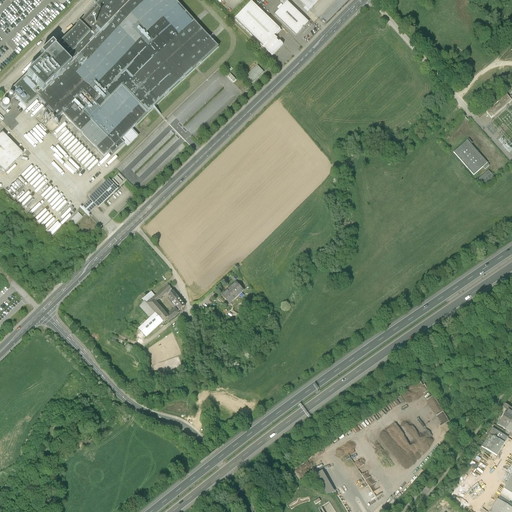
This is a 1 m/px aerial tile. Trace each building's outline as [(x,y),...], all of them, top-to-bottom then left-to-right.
[(219,47),(172,0),(99,0),(102,3),(53,49),(51,46),(50,46),(49,44),(46,47),(48,48),(39,57),(42,60),(10,91),(20,102),(18,105),(23,111),(26,108),(37,98),(47,108),(36,118),(51,133),(61,123),(58,119),(63,114),(105,157),(110,152),(113,155),(125,144),(128,148),(139,137),(132,130),(219,47)] [(279,11),(275,15),(296,36),(309,23),(287,2),(288,1),(287,0),(281,0),(280,2),(284,6),(283,7),(281,5),(277,9),(279,11)] [(298,0),(305,6),(309,11),(319,0),(298,0)] [(251,2),(235,19),(272,56),(283,45),(280,42),(279,43),(276,40),(277,39),(274,36),(280,30),(251,2)] [(257,66),(246,77),(252,84),(264,73),(257,66)] [(486,112),(491,117),(511,100),(506,95),(486,112)] [(23,155),(2,133),(0,135),(0,168),(4,173),(23,155)] [(489,165),(466,139),(453,151),(473,174),(481,167),(485,169),(489,165)] [(487,170),(476,179),(483,186),(490,180),(489,178),(492,175),(487,170)] [(81,207),(80,208),(89,218),(90,217),(89,215),(97,207),(98,207),(99,209),(119,190),(116,188),(125,179),(119,174),(111,182),(109,180),(89,199),(91,200),(90,201),(83,208),(82,208),(81,207)] [(83,217),(78,213),(70,221),(74,225),(83,217)] [(236,283),(221,296),(229,304),(243,291),(236,283)] [(146,338),(166,319),(168,317),(166,315),(156,302),(171,289),(168,285),(157,295),(155,297),(146,303),(156,314),(150,319),(138,329),(146,338)] [(142,299),(144,302),(146,304),(146,303),(155,297),(151,292),(142,299)] [(168,296),(173,303),(179,299),(173,292),(168,296)] [(185,306),(179,299),(173,303),(179,311),(185,306)] [(156,314),(146,303),(146,304),(144,302),(140,306),(150,319),(156,314)] [(175,308),(166,315),(168,317),(166,319),(168,321),(179,313),(175,308)] [(511,412),(507,410),(497,426),(505,431),(511,434),(511,412)] [(492,429),(480,448),(496,458),(500,450),(502,451),(504,447),(502,447),(507,439),(492,429)] [(323,472),(316,476),(327,495),(336,493),(323,472)] [(511,493),(504,488),(500,494),(510,501),(511,501),(511,493)] [(510,501),(500,494),(498,497),(508,503),(510,501)] [(511,511),(511,509),(497,500),(489,511),(511,511)]
